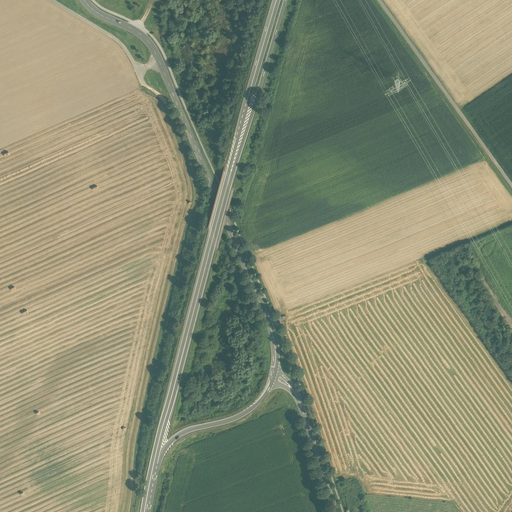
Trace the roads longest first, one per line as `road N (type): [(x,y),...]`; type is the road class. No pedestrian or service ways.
road 1 (track): [(136,511),(199,195),(164,96),(143,80),(124,45),(56,0)]
road 2 (primary): [(145,511),(284,0)]
road 3 (tertiary): [(275,376),(268,320),(169,80),(144,37),(84,0)]
road 4 (track): [(511,221),(425,257),(511,378)]
road 5 (track): [(511,183),(380,0)]
road 6 (primary): [(149,511),(166,446),(254,406),(275,376)]
road 7 (unclassified): [(336,511),(297,395),(275,376)]
